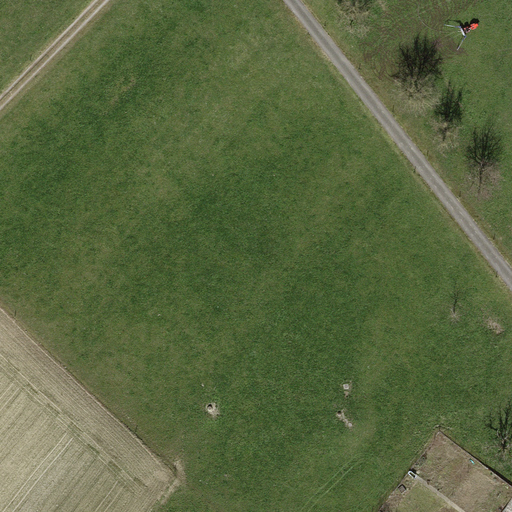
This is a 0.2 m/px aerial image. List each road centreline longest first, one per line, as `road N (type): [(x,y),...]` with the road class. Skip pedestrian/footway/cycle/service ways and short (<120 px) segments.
road 1 (track): [(292,0),(511,279)]
road 2 (track): [(103,0),(0,105)]
